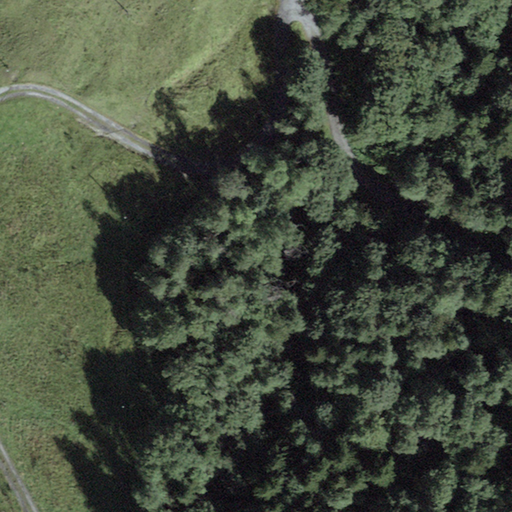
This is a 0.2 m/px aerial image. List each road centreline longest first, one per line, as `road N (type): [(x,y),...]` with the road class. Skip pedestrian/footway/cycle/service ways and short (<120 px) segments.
road 1 (track): [(0,95),(40,89),(180,163),(230,157),(276,124),(293,90),(294,0)]
road 2 (track): [(305,0),(339,103),(370,165),(420,211),(511,264)]
